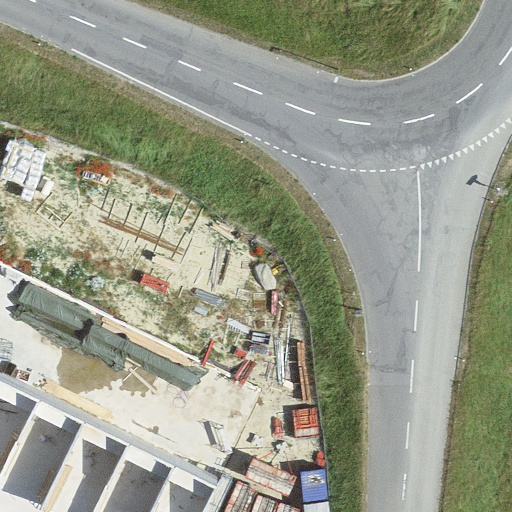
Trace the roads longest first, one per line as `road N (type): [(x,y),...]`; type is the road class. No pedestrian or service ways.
road 1 (tertiary): [(406,123),(327,120),(33,0)]
road 2 (unclassified): [(406,123),(414,319),(400,511)]
road 3 (tertiary): [(511,47),(479,89),(406,123)]
